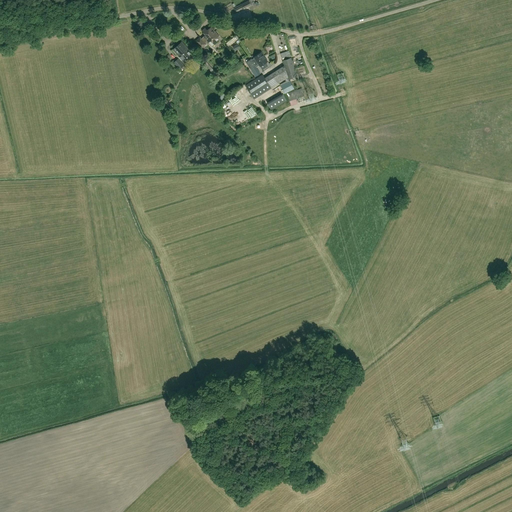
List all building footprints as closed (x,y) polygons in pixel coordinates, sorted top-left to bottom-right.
[(236,13),(249,7),(251,10),(255,7),(254,4),(255,3),(253,0),(249,0),(234,8),(236,13)] [(137,23),(143,31),(148,27),(142,19),(137,23)] [(205,42),(207,41),(209,43),(211,41),(214,44),(218,41),(215,39),(219,36),(211,27),(207,30),(205,27),(202,31),(205,35),(204,36),(202,38),(200,37),(195,41),(202,48),(207,44),(205,42)] [(234,38),(226,43),(228,46),(236,40),(234,38)] [(173,50),(186,64),(195,56),(190,50),(191,50),(189,48),(188,48),(182,42),(173,50)] [(291,57),(289,50),(281,53),(283,60),(282,60),(284,66),(288,77),(289,80),(298,77),(291,57)] [(254,58),(258,64),(260,66),(264,64),(268,61),(264,57),(261,52),(258,55),(254,57),(254,58)] [(184,65),(178,58),(173,62),(180,69),(184,65)] [(251,59),(246,63),(250,69),(255,66),(258,64),(254,58),(252,60),(251,59)] [(220,78),(206,61),(204,63),(218,80),(220,78)] [(260,74),(255,66),(250,69),(256,77),(260,74)] [(284,66),(265,78),(272,88),(288,77),(284,66)] [(245,85),(254,99),(272,88),(265,78),(263,74),(245,85)] [(285,94),(294,88),(289,80),(280,85),(285,94)] [(305,98),(302,88),(287,94),(287,96),(285,97),(288,104),(290,103),(290,104),(299,101),(299,99),(301,98),(302,100),(305,98)] [(168,111),(173,107),(166,99),(161,103),(168,111)] [(239,104),(237,99),(226,104),(228,108),(239,104)] [(246,103),(230,112),(234,119),(236,118),(240,124),(257,114),(252,106),(249,108),(246,103)]
